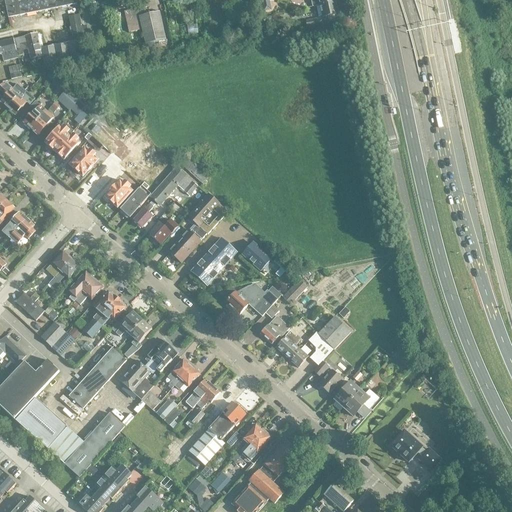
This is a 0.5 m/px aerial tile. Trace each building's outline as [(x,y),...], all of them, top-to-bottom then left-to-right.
[(78,4),(76,0),(4,0),(8,18),(78,4)] [(336,2),(320,6),(317,7),(320,19),(306,22),(308,28),(329,24),(328,17),(339,15),(336,2)] [(140,24),(139,17),(137,10),(125,12),(128,27),(140,24)] [(145,45),(166,40),(159,12),(139,17),(140,24),(145,45)] [(83,36),(80,16),(70,18),(74,38),(83,36)] [(45,66),(85,59),(82,41),(42,49),(41,49),(37,33),(14,39),(18,56),(24,55),(23,50),(28,48),(31,60),(33,60),(34,64),(36,64),(37,67),(45,66)] [(0,55),(2,55),(4,62),(18,58),(18,56),(14,39),(0,42),(0,55)] [(349,47),(331,50),(334,62),(351,59),(349,47)] [(9,68),(10,74),(21,71),(20,65),(9,68)] [(12,80),(22,77),(21,72),(10,74),(12,80)] [(2,103),(9,109),(19,97),(25,91),(21,88),(18,85),(13,90),(6,83),(0,84),(0,96),(4,100),(2,103)] [(79,101),(81,99),(69,88),(58,101),(69,111),(75,106),(79,101)] [(16,116),(27,102),(31,105),(35,101),(31,98),(28,94),(25,91),(19,97),(9,109),(16,116)] [(82,112),(86,108),(79,101),(75,106),(82,112)] [(32,130),(48,112),(47,111),(36,102),(32,106),(33,108),(29,112),(32,115),(24,124),(32,130)] [(60,105),(57,102),(52,107),(56,111),(60,107),(59,106),(60,105)] [(48,112),(32,130),(39,136),(55,118),(48,112)] [(56,152),(74,131),(64,123),(46,143),(49,145),(48,146),(53,150),(54,150),(56,152)] [(65,160),(81,143),(78,141),(79,140),(74,136),(73,136),(72,135),(74,132),(74,131),(56,152),(58,154),(57,154),(62,159),(63,158),(65,160)] [(96,155),(91,151),(89,154),(85,150),(71,166),(75,169),(74,170),(79,174),(79,173),(83,176),(88,171),(88,172),(93,167),(93,166),(97,161),(93,158),(96,155)] [(207,177),(191,163),(186,158),(180,164),(202,184),(203,184),(208,178),(207,177)] [(160,206),(178,186),(189,196),(197,187),(186,177),(187,176),(178,168),(151,198),(160,206)] [(126,183),(123,185),(120,183),(117,187),(116,186),(110,193),(111,193),(107,198),(110,201),(109,201),(114,205),(118,207),(131,192),(128,190),(131,187),(126,183)] [(131,218),(151,195),(142,187),(121,210),(122,211),(130,219),(131,218)] [(189,231),(170,253),(181,264),(207,235),(208,235),(228,213),(209,196),(189,218),(197,225),(190,233),(189,231)] [(7,201),(0,208),(0,224),(14,208),(7,201)] [(154,208),(153,207),(156,204),(153,202),(145,210),(134,222),(143,229),(153,218),(148,214),(154,208)] [(3,233),(10,239),(27,220),(20,213),(3,233)] [(35,232),(32,229),(34,226),(27,220),(10,239),(2,247),(6,251),(14,243),(17,245),(24,237),(28,240),(35,232)] [(172,235),(179,227),(171,221),(165,228),(159,223),(149,235),(161,246),(171,234),(172,235)] [(208,287),(238,253),(222,239),(192,273),(208,287)] [(268,257),(257,247),(258,246),(254,243),(242,256),(250,263),(250,262),(254,265),(254,266),(262,273),(273,260),(269,256),(268,257)] [(50,284),(72,260),(69,257),(69,255),(67,253),(64,253),(64,252),(53,264),(52,265),(56,268),(45,280),(39,287),(44,292),(50,284)] [(75,263),(72,260),(50,284),(54,288),(65,276),(69,280),(81,268),(80,267),(80,265),(78,263),(75,263)] [(72,305),(76,302),(95,280),(92,278),(92,275),(89,273),(87,273),(86,273),(75,285),(69,292),(73,295),(68,301),(72,305)] [(98,283),(95,280),(76,302),(80,306),(88,297),(92,301),(103,288),(103,287),(103,285),(101,283),(98,283)] [(291,305),(307,288),(300,281),(284,298),(291,305)] [(273,306),(278,300),(269,292),(266,295),(255,285),(249,288),(249,287),(237,294),(236,293),(237,293),(231,288),(227,293),(224,290),(220,294),(228,301),(226,304),(227,304),(227,306),(230,309),(232,308),(240,316),(249,305),(263,317),(266,314),(273,306)] [(109,293),(95,308),(100,313),(94,319),(94,320),(84,331),(87,334),(118,299),(111,293),(110,294),(109,293)] [(32,300),(25,294),(16,303),(20,306),(31,317),(40,308),(35,303),(32,300)] [(118,299),(87,334),(92,339),(111,317),(115,321),(126,308),(125,307),(125,306),(118,299)] [(273,306),(266,314),(272,319),(279,311),(273,306)] [(344,319),(349,314),(344,309),(339,315),(344,319)] [(134,314),(122,327),(118,323),(112,330),(120,337),(126,332),(130,336),(143,322),(134,314)] [(281,338),(290,329),(277,317),(261,335),(272,345),(279,336),(281,338)] [(335,318),(320,334),(319,335),(317,333),(309,342),(312,345),(310,346),(316,352),(316,353),(310,359),(319,367),(337,348),(340,351),(345,346),(342,343),(351,333),(335,318)] [(152,330),(143,322),(130,336),(135,340),(132,344),(134,346),(125,356),(128,359),(137,352),(142,347),(140,344),(152,330)] [(53,348),(66,334),(55,324),(42,338),(53,348)] [(69,332),(77,339),(82,333),(75,326),(69,332)] [(276,348),(288,358),(297,347),(296,346),(302,340),(297,336),(296,338),(290,333),(276,348)] [(18,364),(22,360),(26,357),(6,338),(1,343),(0,342),(0,358),(6,352),(18,364)] [(156,364),(170,348),(167,346),(168,344),(164,340),(146,361),(149,363),(145,368),(149,372),(156,364)] [(84,410),(127,361),(110,346),(106,351),(109,353),(70,397),(84,410)] [(297,347),(288,358),(299,368),(309,358),(307,356),(312,352),(305,346),(301,350),(297,347)] [(173,351),(170,348),(156,364),(149,372),(151,374),(153,375),(157,370),(157,371),(161,374),(179,354),(174,350),(173,351)] [(25,362),(0,388),(0,405),(15,420),(60,372),(48,360),(36,373),(25,362)] [(175,387),(192,368),(189,365),(189,362),(187,360),(184,360),(169,376),(168,378),(172,382),(170,385),(170,386),(169,387),(172,390),(175,387)] [(142,401),(150,392),(154,387),(146,380),(151,374),(145,368),(137,361),(119,381),(142,401)] [(322,377),(325,380),(320,386),(330,394),(342,380),(323,363),(315,373),(321,378),(322,377)] [(354,370),(349,365),(342,373),(347,377),(354,370)] [(200,375),(200,372),(197,370),(195,370),(192,368),(175,387),(180,391),(185,385),(189,388),(200,375)] [(358,380),(362,376),(358,372),(354,377),(358,380)] [(206,380),(197,391),(186,403),(193,409),(198,403),(213,387),(206,380)] [(336,402),(345,410),(361,392),(351,384),(336,402)] [(220,393),(213,387),(198,403),(203,408),(209,402),(211,403),(220,393)] [(369,390),(365,396),(361,392),(345,410),(354,418),(364,406),(370,411),(380,399),(369,390)] [(150,392),(142,401),(153,411),(161,402),(150,392)] [(16,421),(49,450),(69,428),(36,399),(16,421)] [(161,402),(153,411),(164,421),(175,409),(170,404),(167,407),(161,402)] [(233,404),(209,431),(189,452),(205,466),(206,465),(207,464),(225,445),(222,442),(245,415),(233,404)] [(175,409),(164,421),(170,426),(181,414),(175,409)] [(196,426),(205,415),(199,410),(190,421),(196,426)] [(110,414),(92,435),(65,465),(80,479),(125,428),(110,414)] [(255,442),(264,432),(256,426),(243,440),(247,444),(246,446),(244,445),(240,449),(245,453),(255,442)] [(271,439),(264,432),(255,442),(245,453),(243,455),(250,462),(258,453),(271,439)] [(432,471),(441,460),(429,450),(427,453),(422,449),(422,448),(405,432),(391,447),(398,453),(399,454),(402,456),(401,457),(402,457),(409,463),(418,453),(423,457),(420,460),(432,471)] [(230,447),(240,437),(236,433),(226,444),(230,447)] [(250,482),(251,483),(249,486),(232,504),(239,510),(237,511),(258,511),(270,500),(275,505),(284,494),(273,484),(278,478),(279,478),(300,454),(286,442),(265,466),(260,472),(259,472),(250,482)] [(217,466),(224,459),(220,455),(213,463),(217,466)] [(150,462),(146,458),(136,469),(141,473),(150,462)] [(113,467),(105,476),(121,491),(129,482),(127,480),(132,475),(122,466),(118,471),(113,467)] [(17,485),(0,469),(0,496),(2,498),(6,493),(8,495),(17,485)] [(223,472),(211,485),(219,493),(232,480),(223,472)] [(205,511),(213,502),(208,498),(206,500),(200,495),(210,483),(200,475),(188,488),(204,501),(199,506),(205,511)] [(121,491),(105,476),(96,486),(100,489),(95,494),(106,504),(111,499),(112,501),(121,491)] [(163,483),(167,489),(175,484),(171,478),(163,483)] [(342,511),(344,511),(354,501),(335,484),(324,495),(342,511)] [(135,504),(143,511),(144,511),(149,508),(153,511),(156,511),(164,504),(146,488),(137,497),(139,499),(135,504)] [(106,504),(95,494),(91,499),(86,494),(78,504),(86,511),(102,511),(104,510),(102,508),(106,504)] [(40,506),(30,497),(26,503),(24,501),(15,510),(17,511),(36,511),(40,506)]
